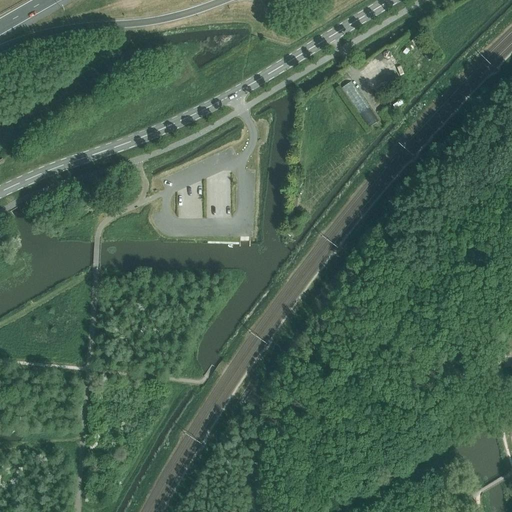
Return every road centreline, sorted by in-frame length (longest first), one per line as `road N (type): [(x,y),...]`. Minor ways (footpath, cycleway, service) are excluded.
road 1 (secondary): [(0,193),(196,113),(392,0)]
road 2 (motorway): [(0,49),(78,28),(165,20),(225,0)]
